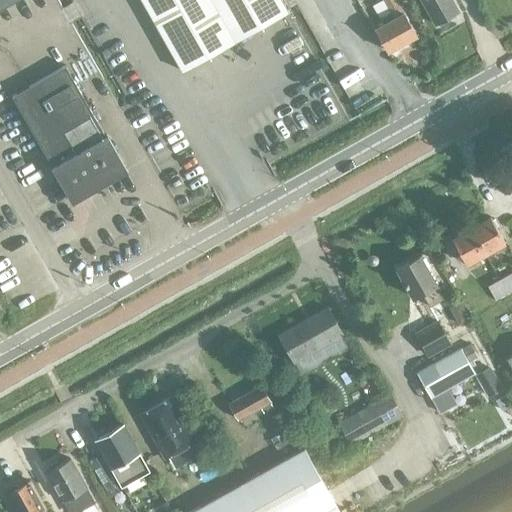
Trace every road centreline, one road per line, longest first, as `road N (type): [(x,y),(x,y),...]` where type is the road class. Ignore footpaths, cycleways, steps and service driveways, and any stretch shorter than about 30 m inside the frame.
road 1 (residential): [(16,440),(320,266),(281,196)]
road 2 (unknown): [(41,261),(128,212),(142,189),(133,155),(81,59),(58,36),(38,39),(0,68)]
road 3 (tertiary): [(0,354),(281,196)]
road 4 (tertiary): [(281,196),(511,66)]
